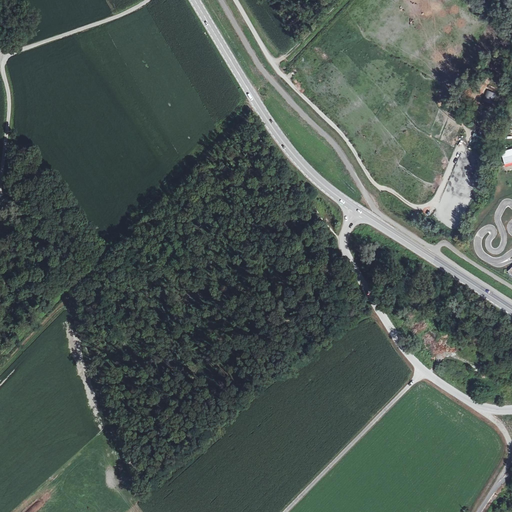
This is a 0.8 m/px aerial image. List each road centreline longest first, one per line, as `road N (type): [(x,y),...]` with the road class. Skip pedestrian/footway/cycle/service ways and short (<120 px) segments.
road 1 (track): [(0,230),(11,119),(5,58),(147,0)]
road 2 (secondary): [(193,0),(290,151),(354,207)]
road 3 (track): [(378,188),(337,128),(273,70),(233,0)]
road 4 (track): [(257,106),(110,256)]
road 5 (unclassified): [(422,370),(285,511)]
road 6 (unclassified): [(354,207),(342,240),(347,259),(422,370)]
road 7 (secondary): [(354,207),(511,310)]
road 8 (track): [(0,371),(110,256)]
